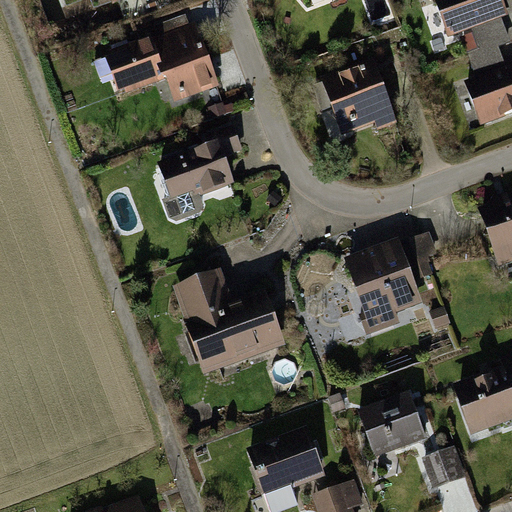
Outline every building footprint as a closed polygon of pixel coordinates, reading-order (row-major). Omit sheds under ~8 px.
[(501,0),(431,0),(445,39),(471,30),(500,19),(507,16),(501,0)] [(173,105),(218,88),(196,26),(188,29),(184,16),(153,28),(157,40),(152,42),(149,36),(110,50),(112,55),(105,58),(117,92),(124,89),(126,94),(164,80),(173,105)] [(461,39),(475,78),(505,67),(498,49),(509,45),(500,19),(471,30),(473,34),(461,39)] [(316,77),(340,138),(392,117),(368,56),(316,77)] [(475,78),(462,83),(466,92),(460,94),(470,121),(476,119),(480,131),(511,119),(511,64),(505,67),(475,78)] [(215,117),(226,114),(220,92),(209,96),(215,117)] [(153,162),(167,200),(198,189),(200,196),(234,184),(225,160),(241,155),(231,127),(212,134),(214,140),(153,162)] [(488,205),(477,209),(500,268),(511,263),(511,189),(486,199),(488,205)] [(412,268),(417,282),(431,276),(424,258),(436,254),(429,233),(399,245),(408,269),(412,268)] [(396,239),(342,260),(363,314),(358,316),(366,337),(398,324),(395,315),(422,305),(408,269),(399,245),(396,239)] [(170,288),(202,377),(284,347),(262,288),(231,299),(220,269),(170,288)] [(444,309),(429,315),(435,330),(449,325),(444,309)] [(505,367),(511,386),(511,353),(501,358),(505,367)] [(367,356),(353,356),(352,370),(367,370),(367,356)] [(451,388),(471,440),(511,424),(511,386),(505,367),(451,388)] [(407,393),(355,410),(372,462),(425,444),(407,393)] [(340,396),(329,400),(334,414),(346,410),(340,396)] [(305,428),(244,450),(259,494),(291,483),(295,493),(329,482),(323,463),(318,465),(305,428)] [(455,449),(420,460),(432,495),(467,483),(455,449)] [(312,499),(316,511),(362,511),(351,484),(312,499)] [(85,511),(140,511),(135,498),(99,511),(98,507),(85,511)]
